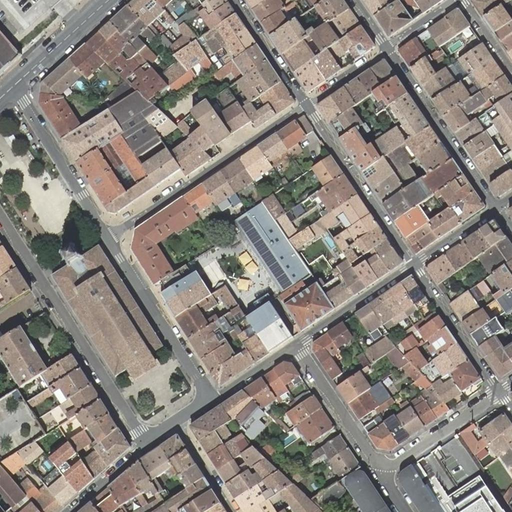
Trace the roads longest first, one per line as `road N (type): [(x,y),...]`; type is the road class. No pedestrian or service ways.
road 1 (residential): [(146,445),(0,215)]
road 2 (residential): [(110,238),(306,104)]
road 3 (residential): [(495,208),(385,47)]
road 4 (residential): [(110,238),(214,400)]
road 5 (residential): [(306,104),(414,263)]
road 6 (residential): [(11,88),(110,238)]
road 7 (residential): [(414,263),(501,392)]
road 8 (residential): [(296,344),(383,465)]
road 9 (residential): [(414,263),(296,344)]
road 10 (residential): [(383,465),(501,392)]
road 11 (secondary): [(11,88),(108,0)]
road 12 (residential): [(234,0),(306,104)]
